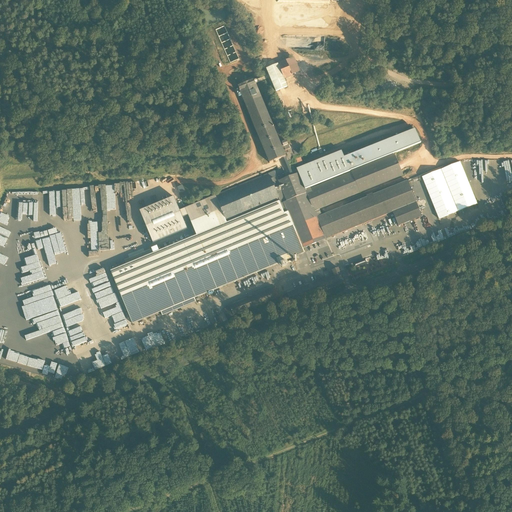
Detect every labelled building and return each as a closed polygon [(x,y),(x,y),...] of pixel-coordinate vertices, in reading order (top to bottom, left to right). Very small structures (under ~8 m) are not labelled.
[(293,57),(286,60),(293,75),(299,72),(293,57)] [(278,64),(266,69),(276,92),(287,87),(284,79),(293,75),(286,60),(278,64)] [(269,163),(281,158),(285,157),(275,131),(277,130),(274,122),(272,123),(254,79),(239,85),(238,85),(239,87),(269,163)] [(321,216),(319,209),(311,189),(310,188),(350,171),(420,142),(415,129),(344,157),(341,151),(297,169),(297,170),(295,170),(294,170),(293,166),(290,167),(289,166),(285,167),(275,171),(302,248),(392,212),(398,226),(421,216),(407,181),(365,198),(364,196),(353,201),(354,203),(321,216)] [(351,173),(311,189),(319,209),(403,175),(404,175),(402,171),(401,171),(394,154),(351,172),(351,173)] [(460,162),(422,177),(439,219),(477,204),(460,162)] [(304,253),(302,248),(275,171),(185,208),(188,215),(194,231),(195,233),(196,236),(193,237),(159,251),(153,253),(126,265),(117,269),(111,271),(110,271),(132,324),(161,312),(162,316),(196,302),(195,298),(304,253)] [(114,212),(113,184),(98,185),(98,189),(103,188),(103,192),(100,192),(100,196),(97,197),(97,201),(102,201),(103,209),(107,209),(107,213),(114,212)] [(182,217),(188,215),(185,208),(179,210),(174,197),(139,211),(152,243),(187,228),(182,217)] [(43,237),(48,258),(57,257),(60,271),(67,270),(59,234),(43,237)] [(124,260),(126,265),(153,253),(152,249),(124,260)] [(43,254),(23,259),(25,267),(17,270),(21,283),(49,276),(43,254)] [(353,267),(355,272),(369,267),(367,261),(353,267)] [(334,275),(287,293),(283,295),(284,295),(286,302),(290,300),(291,303),(325,290),(344,283),(338,268),(332,270),(334,275)] [(230,306),(230,307),(223,310),(227,319),(234,316),(275,299),(280,297),(277,291),(273,293),(271,289),(230,306)] [(153,331),(158,346),(168,343),(163,327),(153,331)] [(91,355),(85,357),(88,365),(83,367),(85,373),(80,374),(81,376),(101,369),(98,363),(94,364),(91,355)]
